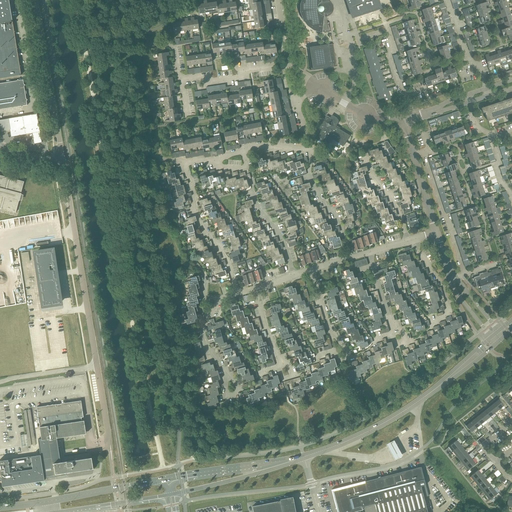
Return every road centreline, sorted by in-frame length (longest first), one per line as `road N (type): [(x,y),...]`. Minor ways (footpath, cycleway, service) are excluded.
road 1 (residential): [(63,161),(110,447)]
road 2 (secondary): [(303,457),(398,413),(492,338)]
road 3 (secondary): [(166,478),(0,507)]
road 4 (unclassified): [(35,0),(63,161)]
road 5 (residential): [(237,294),(222,250),(200,223),(181,162)]
road 6 (secondary): [(169,495),(292,461)]
road 7 (residential): [(464,273),(424,152)]
road 8 (secondary): [(292,461),(166,478)]
